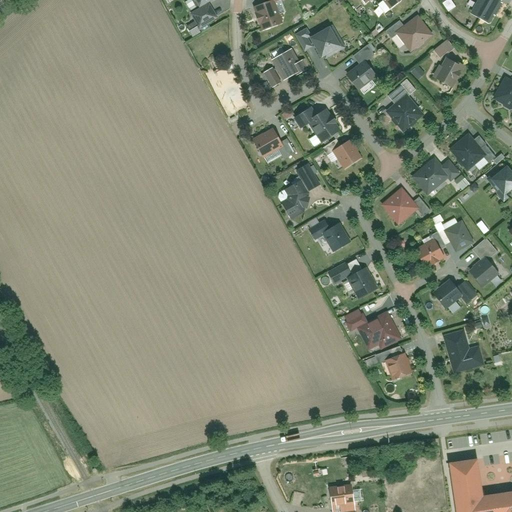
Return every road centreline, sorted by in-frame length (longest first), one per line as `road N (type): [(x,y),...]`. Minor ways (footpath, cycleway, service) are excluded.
road 1 (residential): [(392,166),(330,80),(261,108),(239,49),(241,0)]
road 2 (residential): [(441,420),(415,322),(352,207),(392,166)]
road 3 (tertiary): [(50,511),(260,448)]
road 4 (tertiary): [(260,448),(441,420)]
